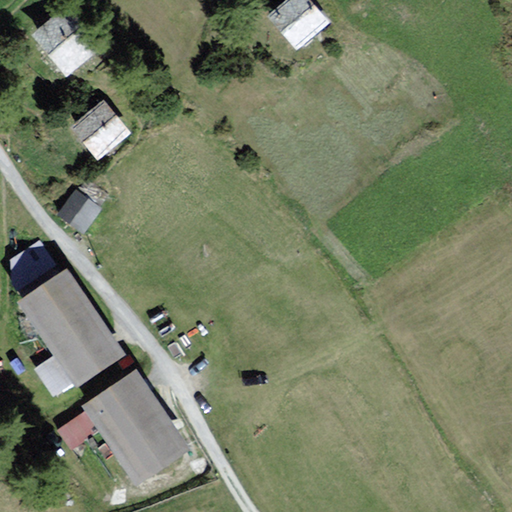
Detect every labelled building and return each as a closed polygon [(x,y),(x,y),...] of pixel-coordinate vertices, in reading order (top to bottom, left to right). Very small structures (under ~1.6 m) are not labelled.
[(329,28),(306,0),(293,0),(269,21),(297,55),(329,28)] [(68,9),(31,39),(66,82),(103,52),(68,9)] [(102,107),(70,134),(96,166),(129,138),(102,107)] [(99,206),(79,192),(61,216),(71,223),(82,230),(99,206)] [(14,310),(70,394),(123,359),(68,275),(14,310)] [(79,412),(135,491),(190,452),(134,374),(79,412)]
